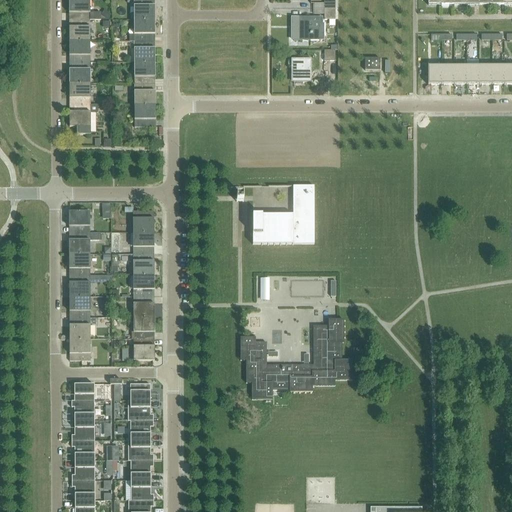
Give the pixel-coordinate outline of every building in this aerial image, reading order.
[(87,0),(70,0),(71,14),(78,14),(78,21),(89,21),(100,21),(100,13),(87,13),(87,0)] [(146,0),(133,0),(133,21),(154,21),(154,7),(146,7),(146,0)] [(323,0),(324,10),(335,10),(334,0),(323,0)] [(335,10),(324,10),(324,21),(335,21),(335,10)] [(322,18),(290,18),(290,27),(293,27),(293,41),(323,41),(323,24),(322,24),(322,18)] [(71,42),(87,42),(87,29),(89,29),(89,21),(78,21),(78,28),(71,28),(71,42)] [(154,21),(133,21),(134,43),(147,42),(146,35),(154,35),(154,21)] [(79,64),(90,64),(90,56),(87,56),(87,42),(71,42),(71,57),(79,57),(79,64)] [(147,42),(134,43),(134,64),(154,64),(154,49),(147,49),(147,42)] [(335,51),(324,51),(324,62),(335,62),(335,51)] [(379,59),(365,59),(364,59),(364,71),(379,72),(379,59)] [(293,83),(311,83),(311,60),(291,60),(291,69),(293,69),(293,83)] [(453,85),(453,67),(453,60),(449,60),(448,67),(441,67),(441,85),(453,85)] [(71,85),(88,85),(87,71),(90,71),(90,64),(79,64),(79,71),(71,71),(71,85)] [(154,64),(134,64),(134,85),(147,85),(147,78),(155,78),(154,64)] [(428,85),(441,85),(441,67),(428,67),(428,85)] [(453,85),(466,85),(466,67),(453,67),(453,85)] [(466,85),(479,85),(479,67),(466,67),(466,85)] [(479,85),(491,85),(491,67),(479,67),(479,85)] [(491,85),(504,85),(504,67),(491,67),(491,85)] [(88,85),(71,85),(71,99),(79,99),(79,106),(90,106),(90,99),(88,99),(88,85)] [(147,85),(134,85),(134,107),(155,107),(155,92),(147,92),(147,85)] [(88,114),(90,114),(95,114),(95,106),(90,106),(79,106),(79,113),(71,113),(71,128),(76,128),(76,136),(90,136),(90,126),(88,126),(88,114)] [(155,107),(134,107),(134,129),(147,129),(147,122),(155,121),(155,107)] [(252,216),(252,246),(314,245),(314,187),(293,187),(292,216),(252,216)] [(68,212),(68,227),(76,227),(76,234),(90,234),(89,212),(68,212)] [(146,212),(132,213),(133,234),(154,234),(153,219),(146,219),(146,212)] [(69,241),(69,255),(90,255),(90,241),(99,241),(99,234),(90,234),(76,234),(76,241),(69,241)] [(154,234),(133,234),(133,255),(146,255),(146,248),(154,248),(154,234)] [(69,255),(69,270),(76,270),(77,277),(90,277),(90,255),(69,255)] [(146,255),(133,255),(133,277),(154,277),(154,262),(146,262),(146,255)] [(69,284),(69,298),(90,298),(90,277),(77,277),(77,284),(69,284)] [(154,277),(133,277),(133,298),(146,298),(146,291),(154,291),(154,277)] [(69,298),(69,312),(77,312),(77,319),(90,319),(90,298),(69,298)] [(146,298),(133,298),(133,319),(154,319),(154,305),(146,305),(146,298)] [(69,326),(69,340),(90,340),(90,319),(77,319),(77,326),(69,326)] [(154,319),(133,319),(133,340),(146,340),(146,333),(154,333),(154,319)] [(251,384),(251,401),(272,401),(272,391),(289,391),(289,393),(312,393),(312,387),(334,387),(334,381),(351,381),(351,361),(341,361),(341,344),(343,344),(343,320),(328,320),(328,327),(313,327),(313,366),(266,366),(266,343),(255,343),(255,338),(240,338),(240,361),(245,361),(245,384),(251,384)] [(69,340),(69,362),(90,362),(90,340),(69,340)] [(146,340),(133,340),(133,362),(154,362),(154,347),(146,347),(146,340)] [(74,402),(71,402),(94,402),(94,385),(74,386),(74,402)] [(130,385),(130,402),(150,402),(150,385),(130,385)] [(94,402),(71,402),(71,409),(74,409),(74,422),(94,422),(94,402)] [(128,422),(130,422),(153,422),(153,415),(150,415),(150,402),(130,402),(128,402),(128,422)] [(74,436),(71,436),(71,442),(94,442),(94,422),(74,422),(74,436)] [(130,422),(130,442),(150,442),(150,428),(153,428),(153,422),(130,422)] [(94,442),(71,442),(71,449),(74,449),(74,462),(94,462),(94,442)] [(128,462),(130,462),(153,462),(153,455),(150,455),(150,442),(130,442),(128,442),(128,462)] [(74,476),(71,476),(71,482),(94,482),(94,462),(74,462),(74,476)] [(130,462),(130,482),(150,482),(150,468),(153,468),(153,462),(130,462)] [(94,482),(71,482),(71,489),(74,489),(74,502),(95,502),(94,482)] [(130,482),(130,502),(153,502),(153,495),(150,495),(150,482),(130,482)] [(74,511),(94,511),(95,502),(74,502),(74,511)] [(128,502),(127,511),(150,511),(150,508),(153,508),(153,502),(130,502),(128,502)]
